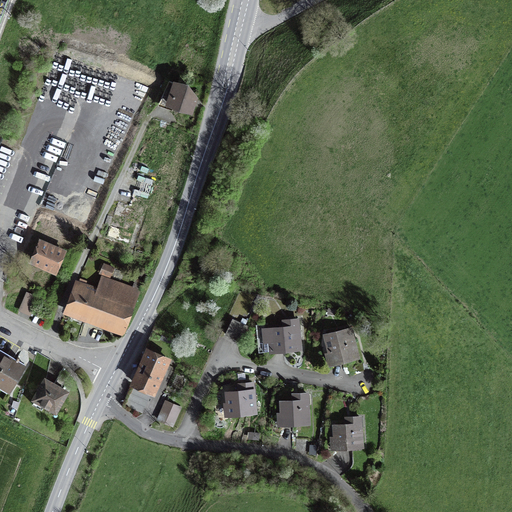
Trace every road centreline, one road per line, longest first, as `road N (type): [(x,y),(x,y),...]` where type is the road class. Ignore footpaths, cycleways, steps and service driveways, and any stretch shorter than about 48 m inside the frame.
road 1 (primary): [(112,374),(171,254),(239,24)]
road 2 (residential): [(180,441),(216,368),(364,389)]
road 3 (unclassified): [(180,441),(315,465),(364,511)]
road 4 (residential): [(112,374),(0,316)]
